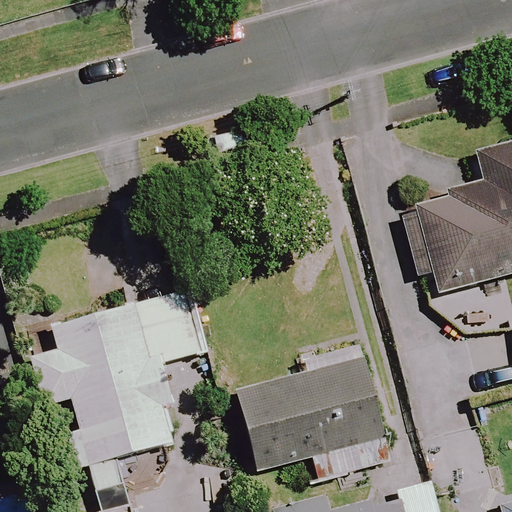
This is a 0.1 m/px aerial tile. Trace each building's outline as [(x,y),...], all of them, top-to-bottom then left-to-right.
[(392,223),(411,287),(429,281),(434,299),(511,275),(511,145),(473,157),(481,182),(412,203),(416,216),(392,223)] [(190,360),(175,299),(17,340),(35,410),(67,402),(84,471),(169,449),(149,371),(190,360)] [(384,469),(357,364),(229,396),(250,478),(302,464),(308,488),(384,469)] [(129,511),(122,484),(58,500),(60,511),(129,511)] [(431,511),(425,490),(345,511),(323,511),(322,505),(298,511),(431,511)] [(511,511),(511,503),(500,507),(501,511),(511,511)]
